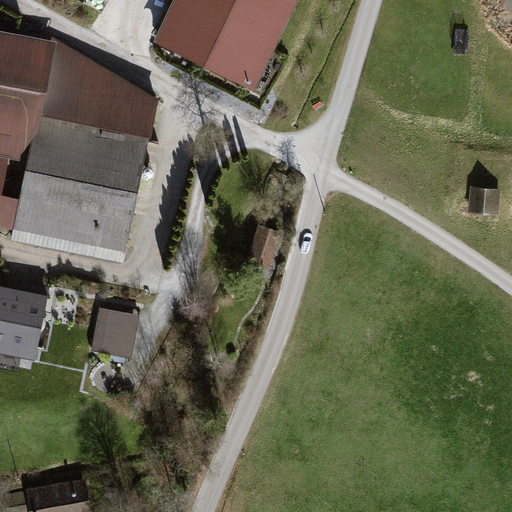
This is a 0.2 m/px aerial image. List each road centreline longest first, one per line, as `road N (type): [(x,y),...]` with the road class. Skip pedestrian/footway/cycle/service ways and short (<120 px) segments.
road 1 (residential): [(371,0),(287,310),(209,511)]
road 2 (unknown): [(264,140),(214,155),(197,191),(193,239),(167,305),(151,317)]
road 3 (track): [(323,168),(511,292)]
